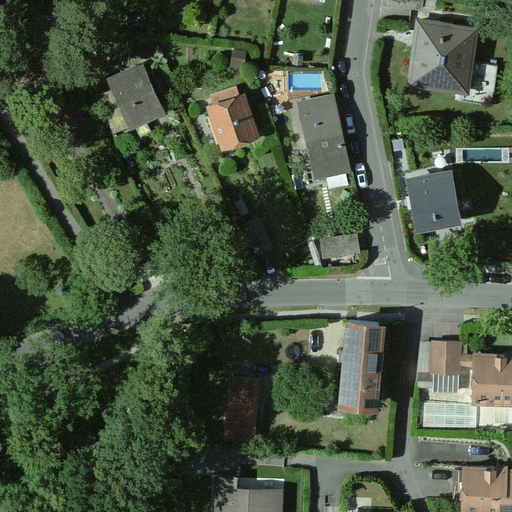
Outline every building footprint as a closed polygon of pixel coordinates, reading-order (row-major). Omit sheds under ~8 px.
[(479,22),(415,14),(406,83),(470,91),(479,22)] [(246,68),(248,51),(235,49),(233,67),(246,68)] [(169,113),(145,61),(110,77),(134,129),(169,113)] [(265,137),(249,91),(242,94),(238,85),(212,94),(216,103),(211,105),(227,151),(265,137)] [(351,168),(333,90),(296,98),(314,176),(351,168)] [(451,164),(405,173),(415,227),(461,218),(451,164)] [(273,244),(259,215),(242,224),(256,253),(273,244)] [(360,251),(357,230),(320,236),(323,257),(360,251)] [(372,407),(379,323),(344,320),(338,404),(372,407)] [(511,350),(473,349),(473,353),(461,352),(461,339),(431,338),(430,372),(461,373),(461,364),(472,364),(471,403),(511,403),(511,350)] [(223,437),(253,440),(259,375),(229,372),(223,437)] [(511,511),(511,466),(507,467),(507,463),(462,462),(460,511),(511,511)] [(282,511),(283,487),(235,485),(235,474),(214,473),(212,511),(282,511)]
